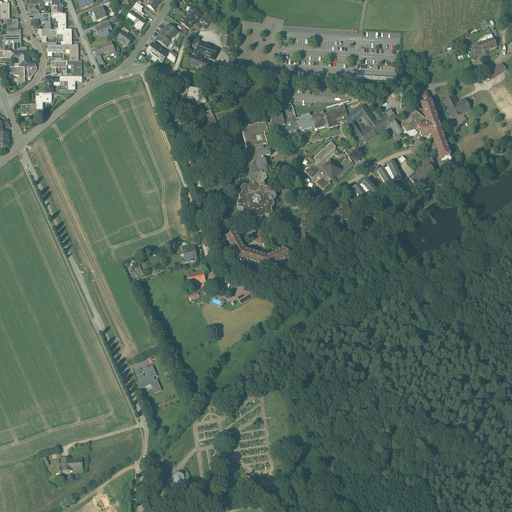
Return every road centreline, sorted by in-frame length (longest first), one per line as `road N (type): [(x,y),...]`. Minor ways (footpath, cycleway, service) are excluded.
road 1 (unclassified): [(126,68),(427,86),(471,76),(511,44)]
road 2 (unclassified): [(139,511),(144,423),(21,144)]
road 3 (track): [(336,480),(511,449)]
road 4 (residential): [(4,104),(41,71),(19,0)]
